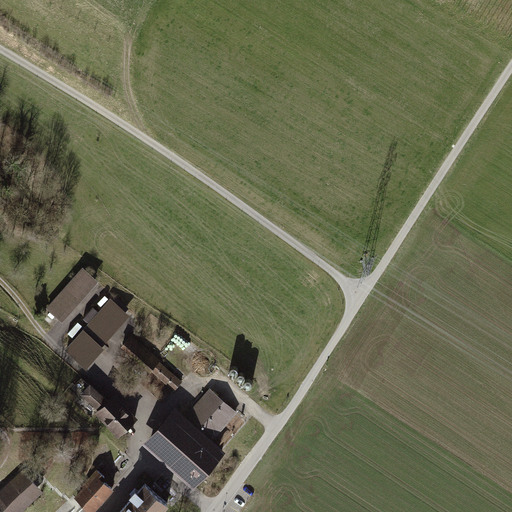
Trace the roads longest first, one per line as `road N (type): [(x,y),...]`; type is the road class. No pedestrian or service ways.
road 1 (track): [(362,296),(138,133),(0,48)]
road 2 (unclassified): [(511,65),(362,296)]
road 3 (track): [(145,461),(137,438),(157,409),(139,390),(83,369),(0,277)]
road 4 (residential): [(362,296),(212,511)]
